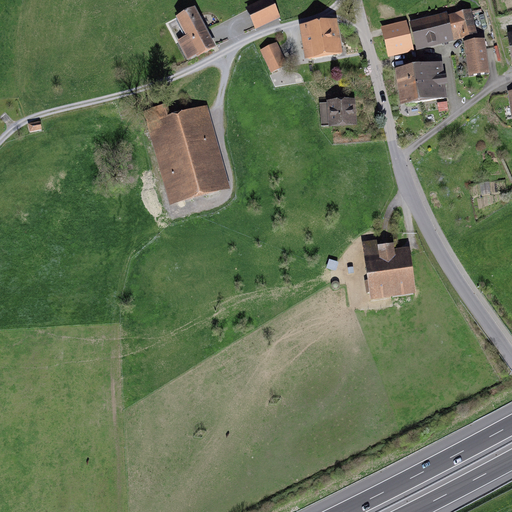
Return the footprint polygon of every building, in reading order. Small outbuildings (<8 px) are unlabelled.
[(268,0),(248,10),(257,28),(277,18),(268,0)] [(460,0),(463,11),(471,9),(472,12),(477,12),(474,0),(460,0)] [(463,11),(448,15),(454,40),(478,34),(476,29),(472,13),(472,12),(471,9),(463,11)] [(477,12),(472,13),(476,29),(493,25),(489,9),(477,12)] [(212,47),(194,11),(179,19),(188,37),(179,42),(188,59),(212,47)] [(447,12),(410,22),(417,50),(438,45),(454,40),(448,15),(447,12)] [(409,20),(380,27),(388,58),(417,50),(410,22),(409,20)] [(315,57),(339,53),(333,24),(309,28),(315,57)] [(485,39),(464,42),(469,77),(490,74),(485,39)] [(277,45),(260,53),(271,77),(288,69),(277,45)] [(441,98),(438,68),(400,72),(403,103),(441,98)] [(352,105),(330,106),(331,124),(353,123),(352,105)] [(202,113),(153,126),(173,200),(222,186),(202,113)] [(367,260),(371,296),(412,292),(408,255),(367,260)]
